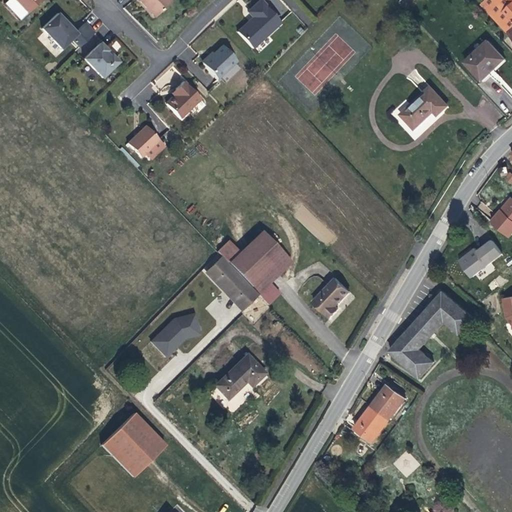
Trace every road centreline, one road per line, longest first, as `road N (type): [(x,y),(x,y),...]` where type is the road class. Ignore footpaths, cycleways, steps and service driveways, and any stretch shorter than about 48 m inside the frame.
road 1 (tertiary): [(274,511),(426,252),(511,133)]
road 2 (residential): [(99,0),(162,59),(222,0)]
